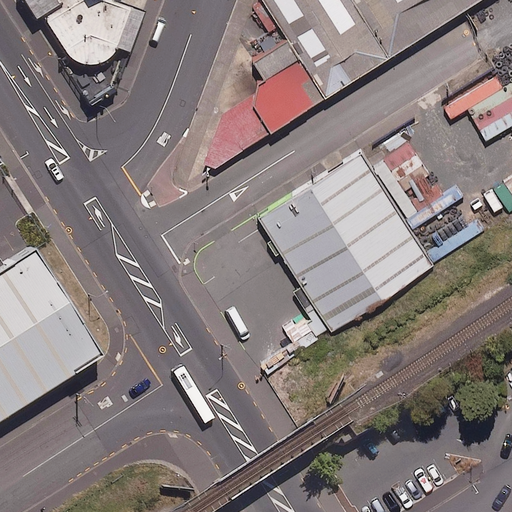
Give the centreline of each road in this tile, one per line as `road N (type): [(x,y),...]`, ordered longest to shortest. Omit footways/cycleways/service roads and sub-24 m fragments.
road 1 (residential): [(90,189),(152,130),(204,0)]
road 2 (unclassified): [(0,490),(187,368)]
road 3 (secondary): [(90,189),(187,368)]
road 4 (secondary): [(187,368),(286,511)]
road 5 (secondary): [(0,61),(90,189)]
